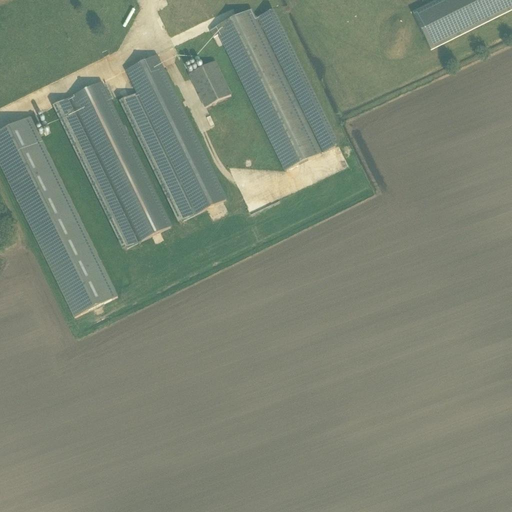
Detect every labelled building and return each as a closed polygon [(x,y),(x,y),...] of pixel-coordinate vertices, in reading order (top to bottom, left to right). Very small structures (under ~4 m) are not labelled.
[(431,52),(511,11),(511,0),(440,0),(412,14),(431,52)] [(218,37),(284,172),(285,174),(322,156),(322,155),(339,147),(340,147),(339,145),(274,12),(258,19),(257,18),(256,19),(252,12),(210,32),(213,39),(218,37)] [(136,95),(119,104),(178,225),(228,201),(158,57),(125,73),(136,95)] [(205,110),(232,97),(216,63),(188,77),(205,110)] [(173,228),(103,84),(52,109),(123,252),(173,228)] [(41,126),(36,117),(31,120),(30,119),(0,133),(0,167),(74,320),(118,298),(36,129),(41,126)]
